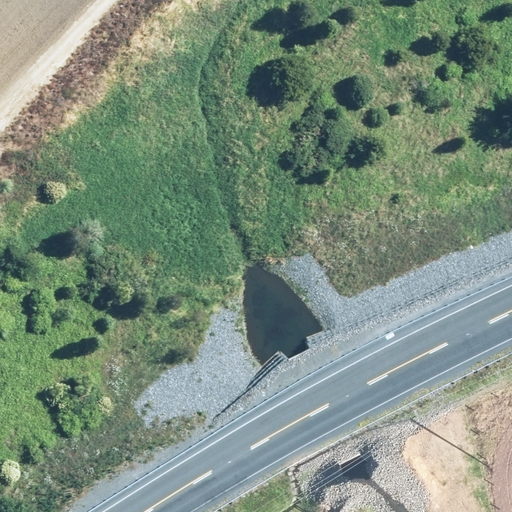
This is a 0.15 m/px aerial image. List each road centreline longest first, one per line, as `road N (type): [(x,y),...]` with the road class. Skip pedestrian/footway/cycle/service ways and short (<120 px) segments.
road 1 (secondary): [(511,316),(274,434),(150,511)]
road 2 (track): [(88,0),(0,94)]
